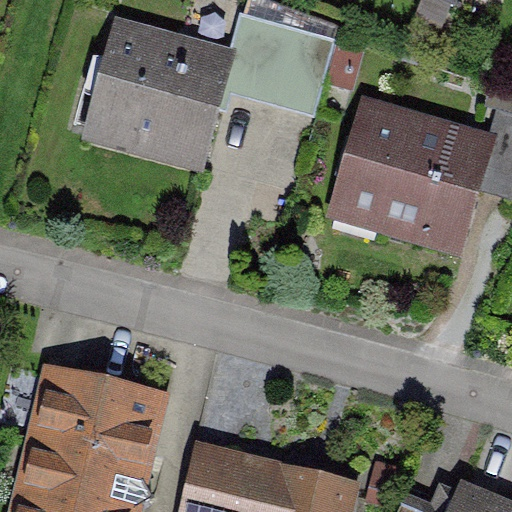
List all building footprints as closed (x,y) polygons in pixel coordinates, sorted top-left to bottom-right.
[(320,117),(340,46),(244,19),(233,59),(235,60),(227,91),(320,117)] [(233,59),(119,28),(89,138),(205,170),(227,91),(235,60),(233,59)] [(490,144),(367,109),(342,198),(388,210),(382,229),(464,252),(486,172),(494,145),(490,144)] [(511,116),(500,113),(490,144),(494,145),(486,172),(511,179),(511,116)] [(144,485),(163,403),(53,378),(21,511),(137,511),(138,509),(154,500),(144,485)] [(219,511),(233,459),(199,450),(183,511),(219,511)] [(353,511),(359,489),(233,459),(219,511),(353,511)] [(498,511),(461,496),(454,511),(498,511)]
